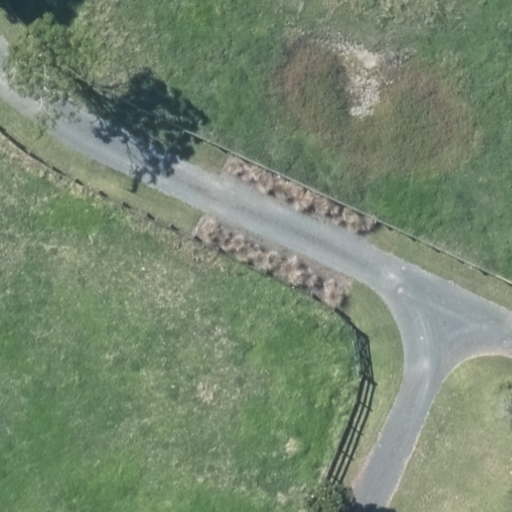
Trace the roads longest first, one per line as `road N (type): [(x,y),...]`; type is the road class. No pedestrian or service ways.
road 1 (unknown): [(0,46),(108,134),(427,281)]
road 2 (unknown): [(427,281),(343,511)]
